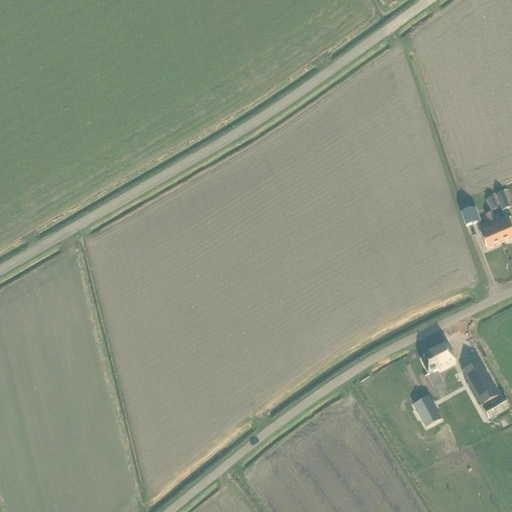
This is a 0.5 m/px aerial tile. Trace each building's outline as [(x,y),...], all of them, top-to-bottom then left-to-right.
[(503,194),(495,198),(502,213),(510,209),(503,194)] [(486,202),(491,212),(498,209),(493,199),(486,202)] [(465,228),(480,223),(475,209),(460,215),(465,228)] [(490,228),(496,226),(491,215),(485,217),(490,228)] [(496,234),(501,245),(511,240),(511,231),(508,221),(493,227),(496,234)] [(486,251),(501,245),(496,234),(493,227),(479,233),(486,251)] [(439,374),(456,365),(445,345),(428,353),(430,356),(420,361),(428,377),(438,372),(439,374)] [(481,407),(499,397),(479,363),(462,372),(481,407)] [(423,425),(438,417),(428,399),(414,407),(423,425)] [(489,421),(509,410),(503,400),(483,411),(489,421)]
